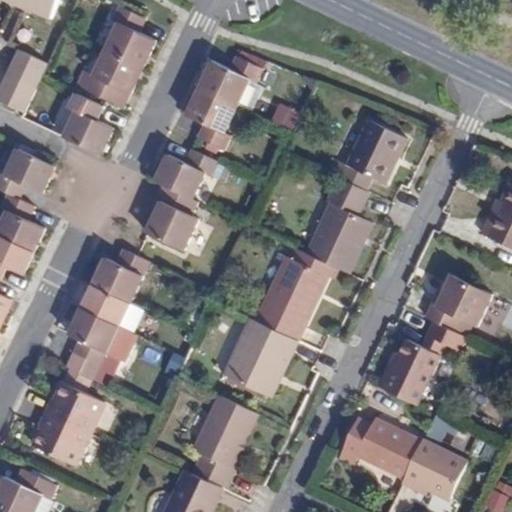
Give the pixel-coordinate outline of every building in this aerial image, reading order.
[(59,0),(5,0),(52,19),(59,0)] [(147,15),(122,3),(116,17),(121,21),(107,49),(142,66),(156,38),(140,31),(147,15)] [(142,66),(107,49),(94,75),(89,72),(82,85),(108,98),(114,85),(129,93),(142,66)] [(42,76),(48,65),(20,51),(0,91),(0,100),(24,112),(42,76)] [(205,88),(242,106),(254,80),(260,82),(268,69),(240,54),(233,69),(217,62),(205,88)] [(82,85),(89,72),(83,69),(76,83),(82,85)] [(228,134),(242,106),(205,88),(191,116),(206,123),(200,137),(227,150),(234,137),(228,134)] [(104,107),(77,94),(72,105),(77,109),(64,137),(74,141),(100,154),(113,128),(97,119),(104,107)] [(341,179),(360,187),(367,172),(371,173),(392,130),(359,114),(337,158),(330,173),(341,179)] [(42,192),(57,162),(20,144),(6,173),(0,171),(0,190),(7,194),(21,200),(28,185),(42,192)] [(172,155),(159,181),(161,182),(167,185),(196,200),(209,174),(216,176),(222,162),(194,148),(187,162),(172,155)] [(318,149),(311,164),(330,173),(337,158),(318,149)] [(358,216),(369,192),(360,187),(341,179),(331,203),(333,205),(308,254),(338,269),(350,274),(374,224),(358,216)] [(194,215),(200,202),(196,200),(167,185),(160,199),(166,201),(160,215),(151,231),(185,248),(200,218),(194,215)] [(496,221),(480,214),(470,233),(511,253),(511,188),(504,204),(496,221)] [(34,207),(21,200),(7,194),(2,205),(8,208),(0,224),(0,234),(35,250),(46,225),(30,217),(34,207)] [(488,197),(480,214),(496,221),(504,204),(488,197)] [(154,211),(160,215),(166,201),(160,199),(154,211)] [(24,272),(35,250),(0,234),(0,278),(1,279),(8,265),(24,272)] [(131,302),(150,261),(134,253),(128,250),(126,249),(120,263),(108,257),(95,284),(131,302)] [(334,276),(338,269),(308,254),(299,250),(295,257),(330,274),(334,276)] [(298,340),(330,274),(295,257),(289,254),(257,320),(298,340)] [(435,304),(429,318),(436,321),(457,331),(463,318),(474,324),(479,326),(494,296),(454,277),(446,294),(441,307),(435,304)] [(0,323),(12,298),(0,291),(0,280),(1,279),(0,278),(0,323)] [(119,326),(131,302),(95,284),(83,308),(119,326)] [(441,292),(435,304),(441,307),(446,294),(441,292)] [(107,352),(119,326),(83,308),(71,333),(79,338),(73,352),(101,365),(104,366),(110,354),(107,352)] [(281,376),(298,340),(257,320),(251,317),(223,373),(263,392),(266,394),(276,374),(281,376)] [(463,318),(457,331),(468,337),(474,324),(463,318)] [(457,331),(436,321),(430,335),(449,344),(464,350),(470,338),(468,337),(457,331)] [(430,335),(425,345),(444,354),(449,344),(430,335)] [(403,354),(386,389),(420,405),(444,354),(425,345),(411,338),(403,354)] [(398,352),(382,386),(386,389),(403,354),(398,352)] [(88,393),(95,379),(71,368),(55,402),(51,400),(44,413),(88,435),(104,401),(88,393)] [(263,392),(223,373),(222,377),(261,397),(263,392)] [(271,396),(281,376),(276,374),(266,394),(271,396)] [(233,469),(259,413),(221,394),(195,451),(202,454),(194,473),(225,487),(227,489),(236,470),(233,469)] [(69,474),(88,435),(44,413),(38,427),(42,428),(29,455),(69,474)] [(361,455),(407,477),(423,443),(378,420),(374,427),(360,421),(345,452),(359,458),(361,455)] [(407,477),(405,481),(417,487),(423,484),(436,490),(461,502),(479,467),(425,440),(423,443),(407,477)] [(355,467),(359,458),(345,452),(341,460),(355,467)] [(212,511),(225,487),(194,473),(188,470),(166,511),(212,511)] [(76,494),(42,477),(35,490),(22,485),(8,511),(73,511),(74,511),(70,509),(76,494)] [(423,484),(417,487),(433,494),(436,490),(423,484)]
